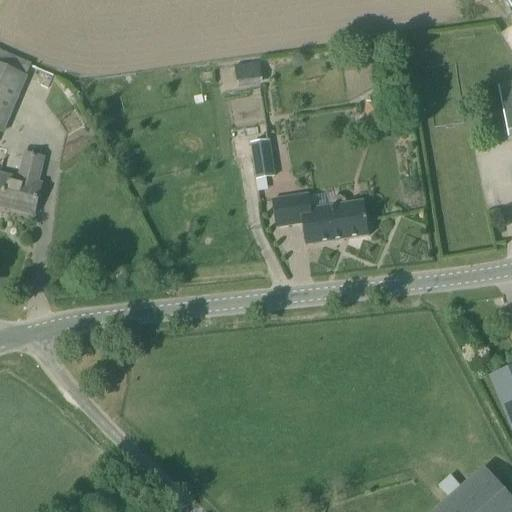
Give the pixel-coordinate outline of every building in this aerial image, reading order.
[(0,132),(3,134),(31,63),(0,51),(0,132)] [(260,64),(235,67),(238,89),(263,86),(260,64)] [(511,82),(497,85),(507,138),(511,137),(511,82)] [(365,103),(363,123),(381,125),(384,105),(365,103)] [(269,142),(251,144),(256,180),(257,180),(265,179),(274,177),(269,142)] [(19,180),(0,175),(0,207),(34,216),(41,185),(37,184),(43,159),(25,155),(19,180)] [(329,209),(311,211),(309,195),(272,200),(276,229),(302,225),(306,247),(369,237),(364,203),(346,206),(345,200),(340,197),(332,198),(328,204),(329,209)] [(511,367),(491,376),(511,426),(511,367)] [(435,511),(511,511),(511,499),(484,468),(435,511)]
